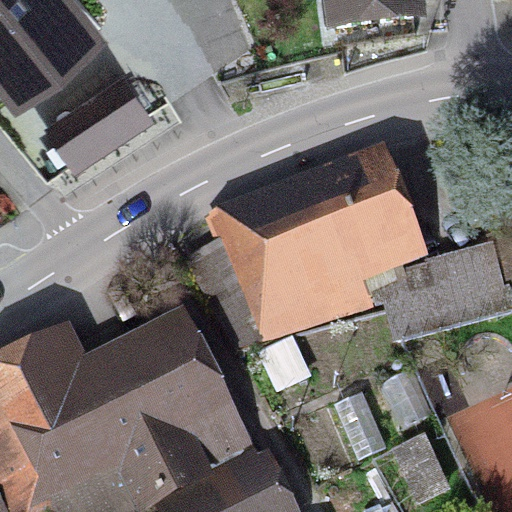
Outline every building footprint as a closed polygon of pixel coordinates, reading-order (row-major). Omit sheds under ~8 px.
[(0,0),(0,78),(15,98),(98,33),(71,0),(0,0)] [(411,0),(333,0),(337,28),(414,18),(411,0)] [(145,119),(122,83),(54,127),(77,163),(145,119)] [(235,352),(360,310),(347,265),(410,240),(384,173),(217,238),(222,251),(187,270),(235,352)] [(384,301),(398,343),(508,313),(501,286),(511,282),(511,247),(453,264),(455,270),(418,280),(421,291),(384,301)] [(0,497),(7,511),(135,511),(239,458),(179,341),(85,388),(62,340),(0,372),(0,497)] [(334,408),(358,463),(386,451),(362,395),(334,408)] [(284,511),(267,474),(188,511),(284,511)]
